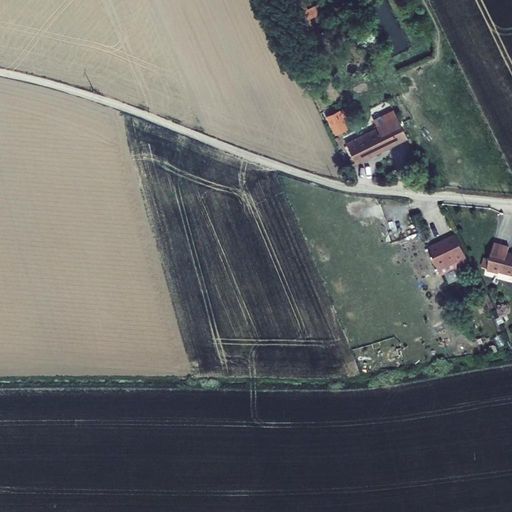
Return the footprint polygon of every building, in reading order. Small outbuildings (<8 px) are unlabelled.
[(322,21),(314,3),(306,7),(303,0),(290,0),(288,1),(301,31),(322,21)] [(342,153),(397,129),(392,118),(337,142),(342,153)] [(346,162),(402,138),(397,129),(342,153),(346,162)] [(448,232),(420,246),(430,265),(447,257),(450,263),(461,258),(448,232)] [(511,254),(501,251),(503,246),(488,241),(479,268),(492,272),(493,269),(511,274),(511,254)]
